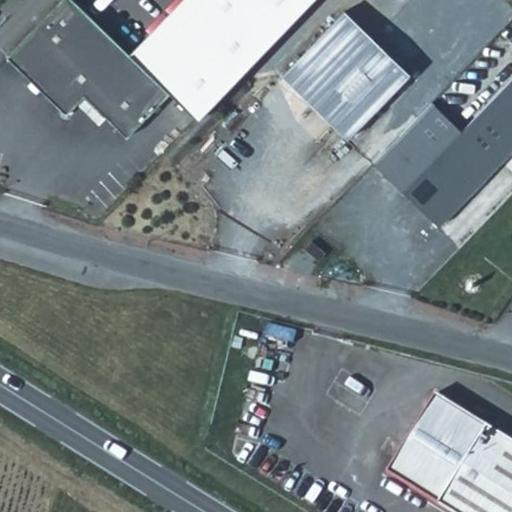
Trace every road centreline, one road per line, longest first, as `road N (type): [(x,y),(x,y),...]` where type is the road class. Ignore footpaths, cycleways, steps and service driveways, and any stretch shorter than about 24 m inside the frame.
road 1 (unclassified): [(511,359),(0,221)]
road 2 (secondary): [(0,389),(198,511)]
